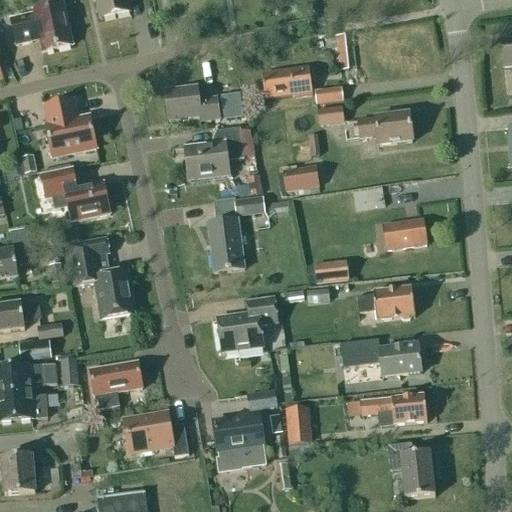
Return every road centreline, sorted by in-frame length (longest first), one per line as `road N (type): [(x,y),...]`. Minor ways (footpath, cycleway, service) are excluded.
road 1 (residential): [(493,441),(455,8)]
road 2 (residential): [(182,379),(118,65)]
road 3 (residential): [(0,96),(118,65)]
